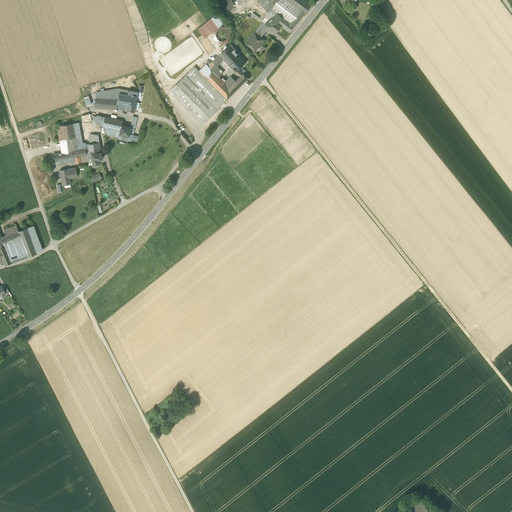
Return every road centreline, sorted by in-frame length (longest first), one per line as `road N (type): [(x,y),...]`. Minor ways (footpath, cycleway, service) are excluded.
road 1 (track): [(261,79),(511,391)]
road 2 (tertiary): [(166,199),(325,0)]
road 3 (track): [(78,292),(191,511)]
road 4 (unclassified): [(53,245),(152,188),(166,199)]
road 5 (tertiary): [(78,292),(166,199)]
